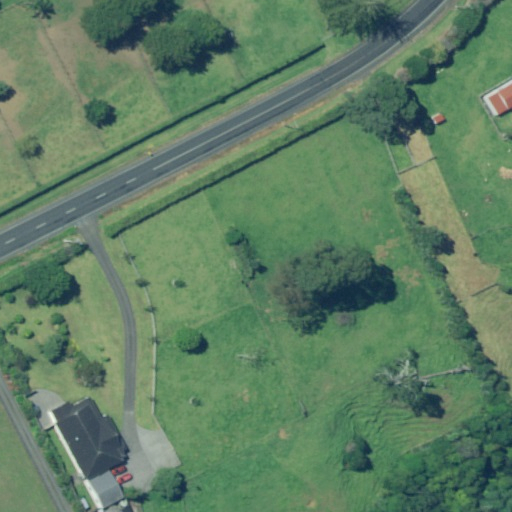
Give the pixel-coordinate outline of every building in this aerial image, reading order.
[(511,104),(511,77),(491,89),(503,109),(511,104)] [(440,112),(432,117),(436,123),(444,119),(440,112)] [(52,420),(50,422),(80,480),(122,458),(118,450),(122,448),(104,413),(98,417),(87,396),(67,406),(64,401),(47,410),(52,420)] [(107,470),(86,481),(102,508),(122,497),(107,470)] [(90,511),(83,497),(78,500),(84,511),(90,511)]
